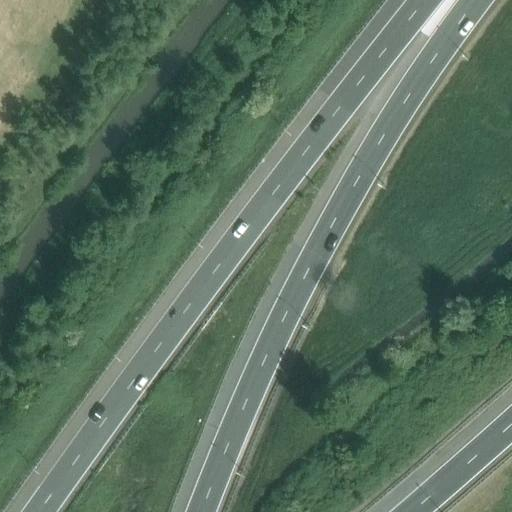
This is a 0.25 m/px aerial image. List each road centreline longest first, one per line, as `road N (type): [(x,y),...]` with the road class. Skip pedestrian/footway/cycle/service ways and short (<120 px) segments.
road 1 (motorway): [(425,0),(40,511)]
road 2 (motorway): [(476,0),(330,226),(200,511)]
road 3 (motorway): [(511,425),(410,511)]
